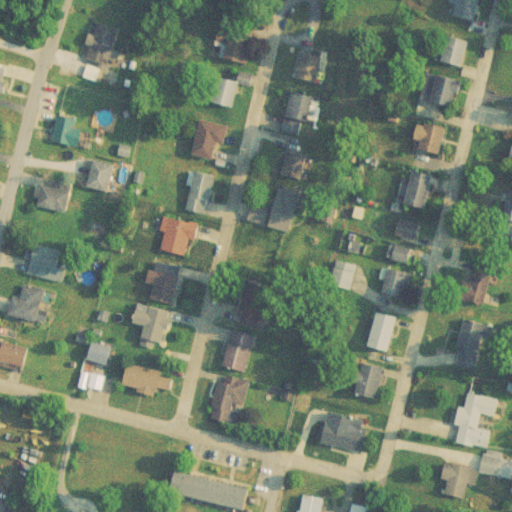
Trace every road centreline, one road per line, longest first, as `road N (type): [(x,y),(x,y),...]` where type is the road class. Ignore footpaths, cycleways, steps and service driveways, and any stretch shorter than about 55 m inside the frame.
road 1 (residential): [(496,0),(384,451),(369,477)]
road 2 (residential): [(178,429),(283,10)]
road 3 (residential): [(369,477),(0,383)]
road 4 (residential): [(65,0),(43,53),(0,236)]
